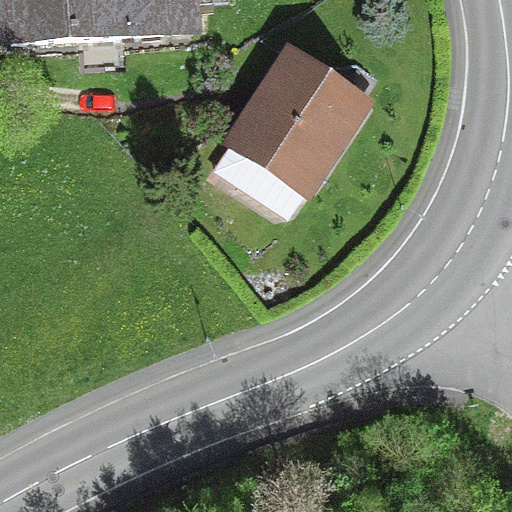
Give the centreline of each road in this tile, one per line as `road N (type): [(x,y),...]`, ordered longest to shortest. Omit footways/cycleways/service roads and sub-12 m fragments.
road 1 (secondary): [(455,262),(392,317),(280,378),(87,457),(0,508)]
road 2 (secondary): [(511,59),(498,167),(455,262)]
